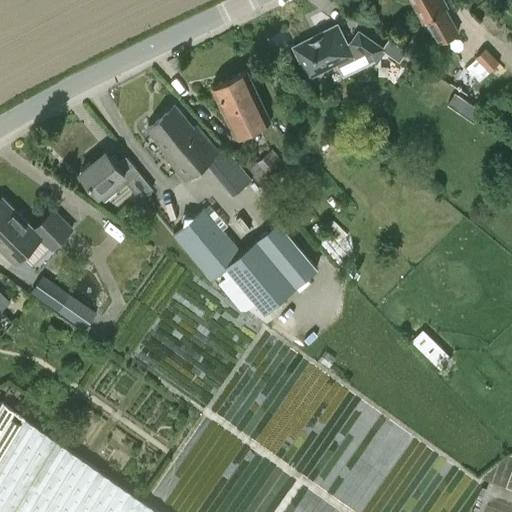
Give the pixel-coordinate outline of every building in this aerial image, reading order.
[(412,0),(424,20),(426,19),(439,43),(461,31),(447,7),(449,6),(445,0),(412,0)] [(294,46),(310,77),(362,50),(377,60),(386,47),(360,29),(351,41),(348,43),(338,24),(294,46)] [(500,63),(487,48),(467,66),(480,81),(493,70),(496,73),(501,68),(498,65),(500,63)] [(212,85),(237,136),(271,119),(247,68),(212,85)] [(448,104),(475,122),(483,111),(456,93),(448,104)] [(175,104),(147,127),(166,150),(163,152),(186,180),(207,163),(219,153),(196,125),(193,127),(175,104)] [(81,170),(100,194),(106,201),(128,183),(151,211),(155,208),(145,196),(154,189),(127,156),(117,164),(106,150),(81,170)] [(238,159),(265,190),(290,168),(273,150),(259,162),(249,151),(238,159)] [(254,179),(245,168),(225,185),(233,196),(254,179)] [(3,196),(0,199),(0,247),(16,263),(40,238),(53,251),(75,229),(54,208),(35,228),(3,196)] [(314,216),(302,202),(290,212),(303,227),(314,216)] [(227,266),(264,311),(317,267),(279,221),(242,252),(204,207),(173,232),(212,279),(227,266)] [(97,312),(81,301),(43,275),(32,292),(86,329),(97,312)] [(452,358),(424,331),(413,342),(422,350),(424,347),(435,358),(433,360),(442,369),(452,358)] [(0,511),(159,511),(0,397),(0,392),(1,392),(0,391),(0,511)]
